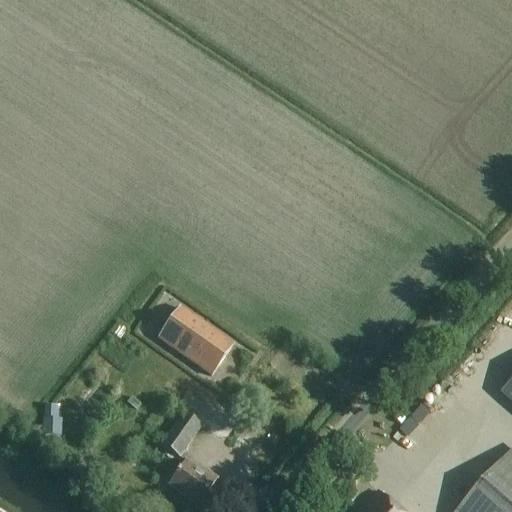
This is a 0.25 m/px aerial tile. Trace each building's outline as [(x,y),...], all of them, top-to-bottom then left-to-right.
[(170,322),(200,344),(210,330),(181,307),(170,322)] [(188,361),(200,344),(170,322),(159,339),(188,361)] [(210,330),(200,344),(188,361),(211,377),(233,346),(210,330)] [(194,377),(159,353),(164,346),(146,335),(141,343),(130,336),(121,349),(184,392),(194,377)] [(511,404),(511,386),(503,396),(511,404)] [(160,447),(179,461),(201,430),(182,416),(160,447)] [(511,511),(511,455),(460,511),(511,511)] [(204,478),(184,463),(167,488),(196,508),(215,482),(206,476),(204,478)] [(399,511),(377,492),(359,511),(399,511)]
